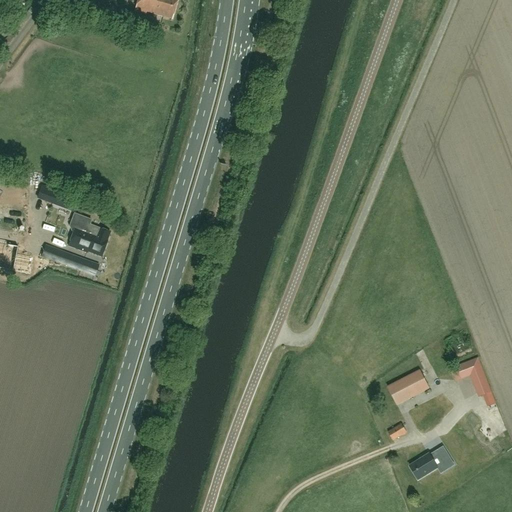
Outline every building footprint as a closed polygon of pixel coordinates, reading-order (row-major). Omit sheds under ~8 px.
[(137,0),(134,11),(146,14),(147,13),(171,20),(177,0),(137,0)] [(54,204),(77,213),(81,203),(58,194),(54,204)] [(97,234),(76,226),(68,246),(87,253),(88,252),(101,257),(109,233),(99,229),(97,234)] [(0,267),(19,271),(23,248),(0,243),(0,267)] [(99,266),(87,261),(46,246),(42,257),(95,276),(99,266)] [(456,365),(462,379),(470,376),(478,398),(481,396),(487,411),(497,406),(478,358),(456,365)] [(421,376),(386,389),(393,407),(427,393),(421,376)] [(496,411),(499,419),(504,416),(501,409),(496,411)] [(393,440),(406,432),(401,424),(388,432),(393,440)] [(428,454),(410,465),(419,480),(437,469),(434,464),(446,457),(450,461),(456,456),(442,443),(437,449),(429,455),(428,454)]
